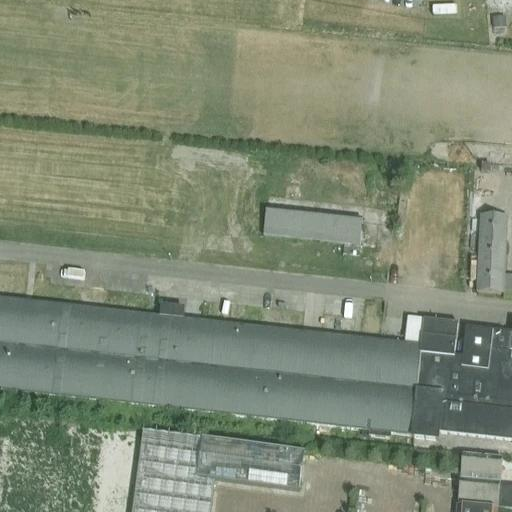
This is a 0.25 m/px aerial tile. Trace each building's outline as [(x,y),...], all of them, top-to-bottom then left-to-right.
[(505,29),(505,19),(493,20),(494,30),(505,29)] [(266,213),(263,238),(359,248),(362,223),(266,213)] [(504,294),(505,275),(507,234),(508,218),(481,217),(480,232),(476,293),(504,294)] [(0,391),(370,433),(369,438),(392,440),(392,435),(413,437),(413,439),(439,442),(440,434),(511,441),(511,332),(467,328),(463,358),(455,357),(459,325),(424,321),(421,348),(381,344),(0,300),(0,391)] [(144,435),(132,511),(213,511),(218,484),(299,494),(304,454),(201,440),(201,442),(144,435)] [(503,459),(463,455),(458,506),(499,510),(503,459)]
